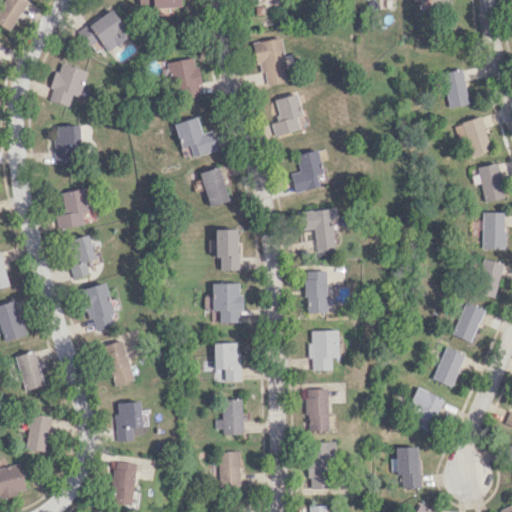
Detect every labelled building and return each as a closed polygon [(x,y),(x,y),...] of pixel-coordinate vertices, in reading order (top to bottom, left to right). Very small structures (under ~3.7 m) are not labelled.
[(25,0),(2,0),(0,6),(0,24),(12,30),(25,0)] [(179,7),(179,0),(136,0),(137,8),(179,7)] [(77,30),(87,46),(99,39),(106,50),(129,36),(112,8),(77,30)] [(252,41),(257,72),(263,71),(265,84),(286,81),(278,37),(252,41)] [(168,62),(176,102),(201,97),(193,56),(168,62)] [(89,71),(59,62),(47,99),(68,105),(71,95),(80,98),(89,71)] [(468,103),(461,68),(441,72),(448,107),(468,103)] [(273,99),(278,120),(270,123),(273,135),(299,129),(296,116),(301,115),(295,93),(273,99)] [(174,122),(180,147),(189,145),(191,156),(216,149),(211,130),(200,132),(196,116),(174,122)] [(464,156),(488,151),(480,117),(457,122),(464,156)] [(54,125),(54,163),(79,163),(78,124),(54,125)] [(289,173),(293,192),(318,186),(315,174),(322,172),(316,149),(295,154),(298,170),(289,173)] [(476,166),(477,173),(471,175),(473,184),(479,182),(483,201),(504,197),(497,162),(476,166)] [(198,172),(208,206),(228,200),(217,166),(198,172)] [(58,191),(62,227),(83,224),(81,212),(86,211),(83,188),(58,191)] [(314,251),(333,250),(331,217),(336,217),(335,207),(298,210),(299,229),(312,228),(314,251)] [(481,248),(503,248),(503,211),(481,211),(481,248)] [(219,270),(237,269),(236,228),(213,228),(214,238),(209,238),(209,257),(219,257),(219,270)] [(64,240),(75,277),(88,273),(84,261),(94,259),(86,234),(64,240)] [(0,286),(8,284),(0,256),(0,286)] [(493,297),(502,263),(482,258),(473,292),(493,297)] [(305,312),(326,312),(325,270),(304,270),(305,312)] [(116,325),(104,282),(79,289),(92,332),(116,325)] [(218,321),(241,321),(240,293),(238,293),(238,282),(211,283),(211,310),(218,310),(218,321)] [(0,303),(0,331),(3,341),(25,334),(13,299),(0,303)] [(470,341),(484,309),(465,301),(451,334),(470,341)] [(337,329),(309,330),(309,370),(331,369),(330,357),(338,356),(337,329)] [(114,385),(133,379),(120,339),(101,345),(114,385)] [(239,380),(238,342),(212,342),(213,381),(239,380)] [(464,353),(445,346),(431,378),(450,386),(464,353)] [(13,356),(23,390),(43,384),(33,350),(13,356)] [(443,399),(419,387),(404,420),(428,431),(443,399)] [(305,430),(327,430),(325,388),(304,389),(305,430)] [(241,432),(240,398),(220,399),(221,418),(214,418),(214,432),(241,432)] [(115,440),(131,439),(131,427),(140,426),(139,400),(113,402),(115,440)] [(511,411),(509,410),(503,422),(511,425),(511,411)] [(24,449),(45,451),(48,415),(28,413),(24,449)] [(308,488),(331,488),(330,442),(307,442),(308,488)] [(395,475),(401,475),(401,487),(418,487),(418,446),(395,446),(395,475)] [(238,485),(237,450),(217,451),(218,486),(238,485)] [(135,463),(114,460),(109,504),(130,506),(135,463)] [(0,497),(25,491),(18,462),(0,466),(0,497)] [(435,511),(419,503),(413,511),(435,511)] [(511,511),(511,503),(498,509),(498,511),(511,511)]
